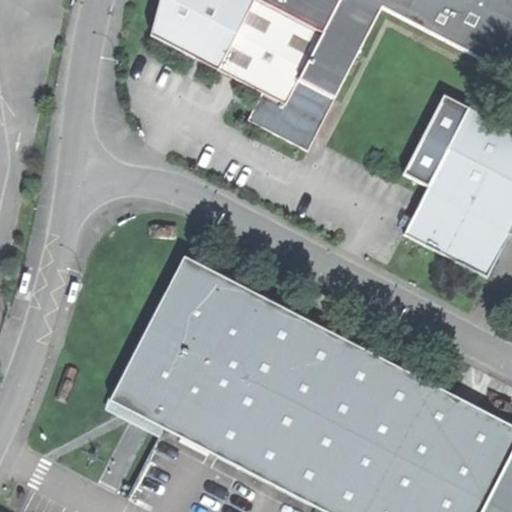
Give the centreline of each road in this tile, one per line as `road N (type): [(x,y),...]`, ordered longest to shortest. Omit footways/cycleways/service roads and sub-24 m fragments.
road 1 (unclassified): [(511,359),(163,179),(75,163)]
road 2 (unclassified): [(0,431),(58,267),(75,163)]
road 3 (unclassified): [(75,163),(98,0)]
